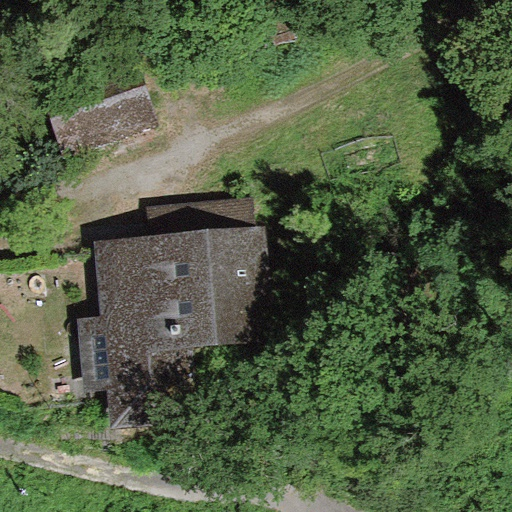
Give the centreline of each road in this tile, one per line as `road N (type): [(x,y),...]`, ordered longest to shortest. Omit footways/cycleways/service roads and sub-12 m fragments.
road 1 (residential): [(0,447),(320,511)]
road 2 (residential): [(269,107),(0,200)]
road 3 (track): [(269,107),(436,31),(511,7)]
